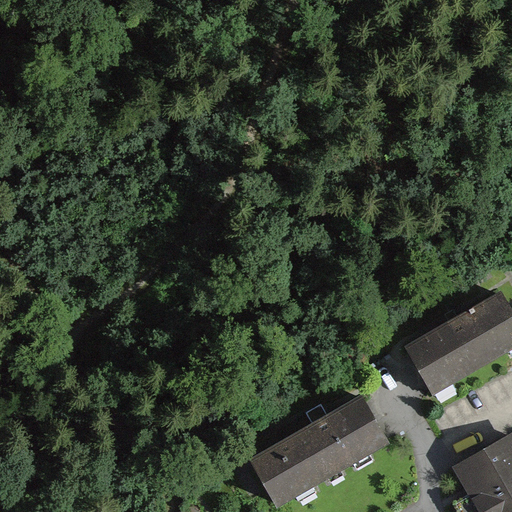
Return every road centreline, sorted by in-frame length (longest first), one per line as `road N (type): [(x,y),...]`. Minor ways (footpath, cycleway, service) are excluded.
road 1 (track): [(295,0),(228,193),(151,277),(93,315),(67,362),(0,235)]
road 2 (track): [(0,436),(67,362),(154,469)]
